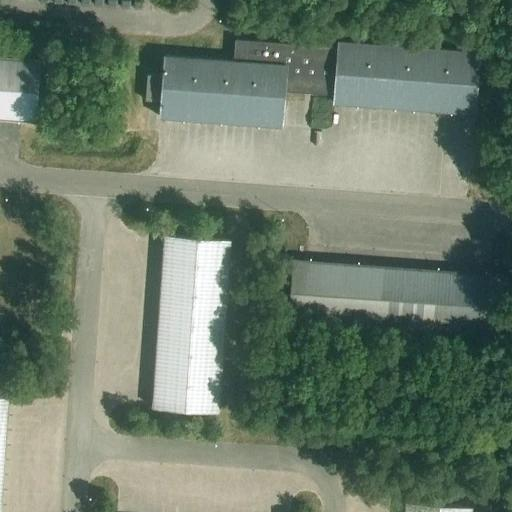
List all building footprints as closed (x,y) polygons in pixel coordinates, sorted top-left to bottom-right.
[(333,103),(475,114),(479,51),(337,41),(337,47),(235,39),(233,60),(164,55),(162,75),(147,74),(145,100),(160,102),(159,117),(282,126),(284,91),(333,95),(333,103)] [(93,50),(83,49),(82,59),(92,60),(93,50)] [(0,117),(29,120),(34,120),(39,61),(0,58),(0,117)] [(152,408),(218,412),(230,239),(164,235),(152,408)] [(289,320),(385,327),(497,335),(502,276),(293,261),(289,320)] [(0,511),(8,397),(0,396),(0,511)] [(404,511),(471,511),(472,507),(405,502),(404,511)]
